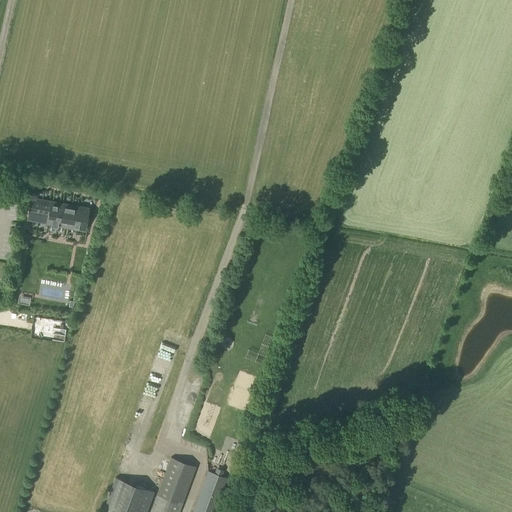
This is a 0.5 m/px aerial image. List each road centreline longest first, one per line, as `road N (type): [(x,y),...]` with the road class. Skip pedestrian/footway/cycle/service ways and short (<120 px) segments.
road 1 (track): [(185,511),(203,459),(159,443),(187,361)]
road 2 (track): [(242,209),(187,361)]
